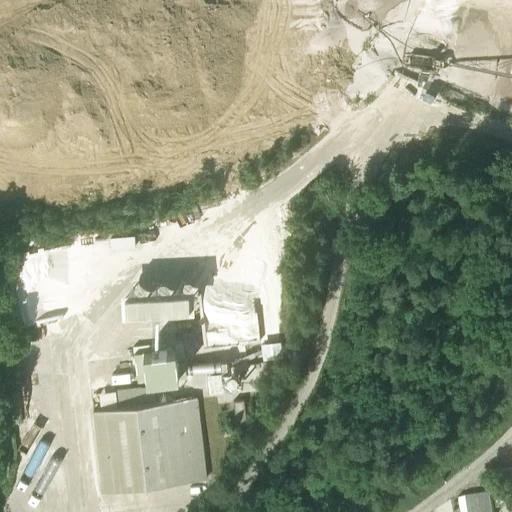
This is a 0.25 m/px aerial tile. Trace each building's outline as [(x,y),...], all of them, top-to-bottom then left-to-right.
[(193,281),(125,283),(126,306),(158,305),(158,304),(194,303),(193,281)] [(149,380),(181,374),(179,361),(176,346),(144,351),(149,380)] [(149,380),(144,351),(133,353),(138,381),(149,380)] [(185,360),(179,361),(181,374),(187,373),(185,360)] [(210,392),(223,391),(221,373),(209,374),(210,392)] [(119,406),(93,409),(103,491),(206,479),(196,397),(155,402),(153,385),(117,389),(119,406)] [(236,422),(246,421),(244,400),(234,401),(236,422)] [(511,467),(494,470),(498,494),(511,491),(511,467)] [(491,511),(488,491),(465,495),(467,511),(491,511)]
